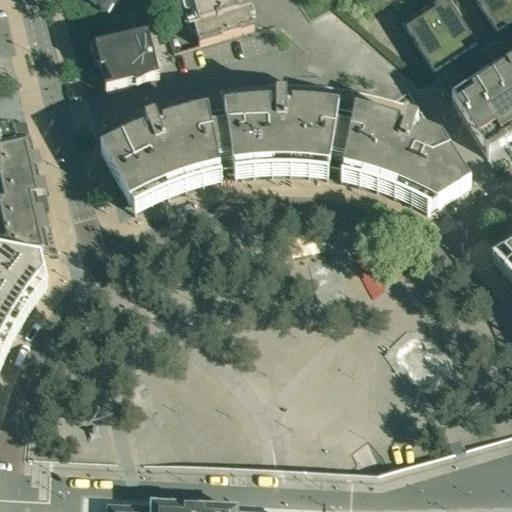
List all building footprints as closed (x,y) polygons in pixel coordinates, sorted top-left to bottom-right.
[(88,0),(89,0),(88,2),(108,16),(117,3),(118,3),(120,0),(88,0)] [(189,0),(200,34),(195,35),(199,50),(253,33),(248,14),(251,14),(246,0),(189,0)] [(511,24),(511,20),(499,0),(471,0),(494,35),(511,24)] [(511,0),(499,0),(511,20),(511,0)] [(143,3),(147,27),(161,25),(156,1),(143,3)] [(422,14),(453,62),(474,48),(450,11),(449,11),(443,1),(422,14)] [(402,27),(409,37),(407,38),(431,75),(453,62),(422,14),(402,27)] [(148,38),(95,51),(99,70),(106,96),(134,89),(150,85),(159,82),(156,72),(150,49),(148,38)] [(488,163),(511,147),(511,66),(451,105),(462,123),(488,163)] [(207,113),(207,117),(219,175),(233,172),(233,174),(235,184),(243,183),(250,182),(252,182),(261,181),(270,181),(278,181),(281,180),(287,181),(295,181),(303,181),(311,182),(319,183),(327,184),(329,174),(329,172),(343,175),(354,117),(344,115),(334,113),(323,112),(313,111),(302,110),(292,110),(292,114),(286,114),(286,102),(275,102),(275,114),(270,114),(270,110),(261,110),(252,111),(242,112),(233,113),(224,114),(223,110),(207,113)] [(142,136),(124,144),(100,157),(130,210),(135,218),(143,214),(151,210),(160,206),(162,205),(168,202),(177,199),(186,196),(191,194),(194,193),(203,190),(212,188),(220,187),(221,186),(219,176),(220,176),(219,175),(207,117),(198,119),(189,121),(180,124),(171,126),(162,129),(164,133),(159,135),(155,123),(145,127),(149,138),(144,140),(142,136)] [(403,135),(398,133),(399,129),(391,126),(382,124),(373,121),(364,119),(354,117),(343,175),(342,177),(340,186),(342,187),(349,188),(358,191),(367,193),(371,194),(376,196),(385,199),(394,203),(400,205),(402,206),(411,210),(419,214),(427,219),(437,213),(470,192),(441,146),(419,136),(418,140),(415,139),(413,138),(417,127),(407,123),(403,135)] [(0,243),(23,255),(23,256),(48,257),(44,237),(48,236),(45,226),(42,213),(38,214),(35,201),(42,199),(43,199),(46,198),(43,185),(39,186),(36,173),(40,172),(37,159),(33,160),(30,146),(28,136),(26,129),(24,129),(13,131),(0,131),(0,243)] [(502,260),(501,261),(508,268),(511,272),(511,253),(508,256),(502,260)] [(0,347),(13,324),(28,300),(45,279),(41,262),(0,254),(0,347)]
